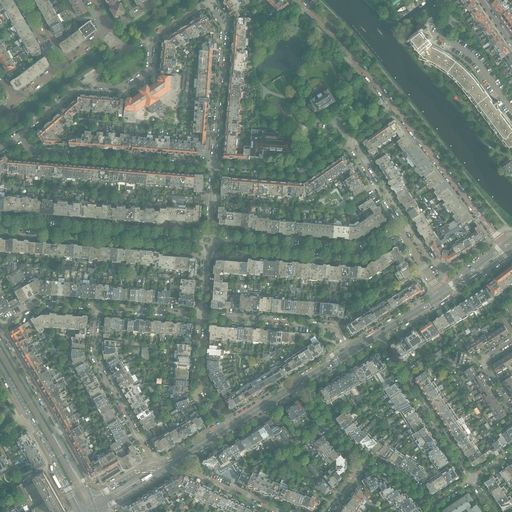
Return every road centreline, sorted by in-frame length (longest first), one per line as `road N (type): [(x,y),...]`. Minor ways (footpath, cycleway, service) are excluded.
road 1 (residential): [(212,166),(36,152),(19,133)]
road 2 (residential): [(0,225),(196,240)]
road 3 (residential): [(219,241),(359,253),(399,228)]
road 4 (residential): [(201,315),(336,328),(347,346),(326,366)]
road 5 (residential): [(96,307),(94,354),(153,465)]
road 6 (residential): [(471,479),(376,335)]
road 7 (residential): [(212,166),(223,27),(206,1)]
road 8 (residential): [(394,107),(497,236)]
road 9 (residential): [(296,0),(394,107)]
road 10 (residential): [(212,166),(298,172),(347,140)]
road 11 (residential): [(450,0),(437,10),(442,35),(479,63),(511,109)]
road 12 (residential): [(57,436),(0,327)]
